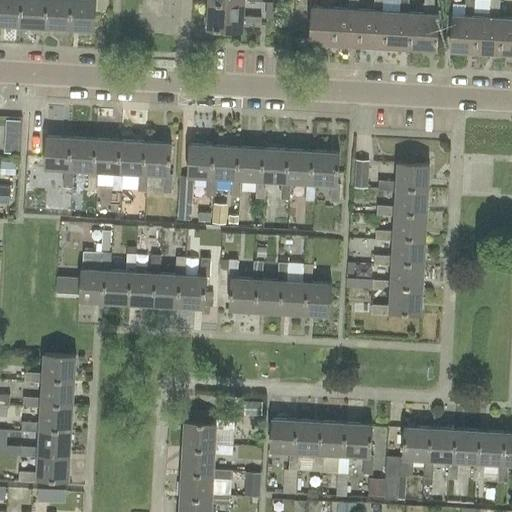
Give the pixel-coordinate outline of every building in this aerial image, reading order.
[(0,0),(0,24),(21,26),(22,0),(0,0)] [(22,0),(21,26),(45,27),(46,0),(22,0)] [(46,0),(45,27),(70,29),(71,0),(46,0)] [(71,0),(70,29),(95,30),(97,11),(97,0),(71,0)] [(109,11),(109,0),(97,0),(97,11),(109,11)] [(245,16),(246,0),(231,0),(231,4),(210,3),(209,29),(245,31),(245,25),(262,26),(263,17),(245,16)] [(311,43),(337,44),(338,23),(329,23),(330,8),(334,8),(334,0),(325,0),(325,8),(313,7),(311,43)] [(337,44),(362,46),(363,24),(354,24),(355,9),(359,10),(359,0),(350,0),(350,9),(334,8),(330,8),(329,23),(338,23),(337,44)] [(363,24),(362,46),(387,47),(389,26),(380,25),(381,11),(385,11),(385,0),(375,0),(375,11),(359,10),(355,9),(354,24),(363,24)] [(387,47),(413,49),(414,27),(405,27),(406,12),(410,13),(410,0),(401,0),(401,12),(385,11),(381,11),(380,25),(389,26),(387,47)] [(414,27),(413,49),(438,50),(440,14),(435,14),(435,0),(426,0),(426,14),(410,13),(406,12),(405,27),(414,27)] [(453,51),(478,52),(479,31),(470,30),(471,16),(475,16),(476,0),(467,0),(467,16),(455,15),(453,51)] [(502,1),(493,0),(476,0),(475,16),(471,16),(470,30),(479,31),(478,52),(504,54),(505,32),(496,32),(497,17),(501,18),(502,1)] [(504,54),(511,54),(511,18),(501,18),(497,17),(496,32),(505,32),(504,54)] [(70,170),(72,139),(47,137),(45,169),(64,170),(63,187),(72,187),(73,170),(70,170)] [(95,172),(97,140),(72,139),(70,170),(73,170),(88,171),(87,188),(97,189),(98,172),(95,172)] [(120,173),(121,141),(97,140),(95,172),(98,172),(113,173),(112,189),(122,190),(122,188),(122,173),(120,173)] [(146,143),(121,141),(120,173),(122,173),(122,188),(137,189),(137,191),(147,191),(148,175),(144,175),(146,143)] [(144,175),(148,175),(163,176),(162,192),(171,193),(172,174),(170,174),(171,144),(146,143),(144,175)] [(217,195),(217,178),(214,178),(216,146),(189,145),(189,154),(188,177),(181,176),(179,218),(193,219),(195,177),(208,178),(207,194),(217,195)] [(238,179),(240,147),(216,146),(214,178),(217,178),(233,179),(232,196),(241,196),(242,179),(238,179)] [(265,149),(240,147),(238,179),(242,179),(257,180),(257,197),(266,198),(267,181),(263,180),(265,149)] [(288,182),(290,150),(265,149),(263,180),(267,181),(282,181),(282,199),(291,199),(292,182),(288,182)] [(315,151),(290,150),(288,182),(292,182),(307,183),(306,200),(315,201),(316,183),(313,183),(315,151)] [(340,153),(315,151),(313,183),(316,183),(331,184),(330,201),(340,202),(341,183),(339,183),(340,153)] [(370,161),(357,160),(356,187),(369,188),(370,161)] [(397,187),(429,189),(431,164),(399,162),(398,182),(380,181),(379,190),(397,191),(397,187)] [(428,214),(429,189),(397,187),(397,191),(396,206),(379,206),(378,215),(396,216),(396,212),(428,214)] [(214,203),(212,223),(227,224),(228,204),(214,203)] [(394,237),(427,239),(428,214),(396,212),(396,216),(395,231),(377,230),(377,239),(394,240),(394,237)] [(82,269),(82,278),(81,294),(80,301),(106,302),(108,270),(111,270),(112,253),(110,253),(112,231),(103,231),(102,244),(97,243),(97,252),(85,251),(84,269),(82,269)] [(375,264),(393,265),(393,262),(425,264),(427,239),(394,237),(394,240),(393,256),(376,255),(375,264)] [(108,270),(106,302),(130,304),(132,271),(136,272),(137,254),(128,253),(127,271),(111,270),(108,270)] [(130,304),(155,305),(157,273),(161,273),(162,255),(152,255),(151,272),(136,272),(132,271),(130,304)] [(155,305),(180,306),(182,274),(185,274),(186,257),(177,256),(176,274),(161,273),(157,273),(155,305)] [(201,275),(185,274),(182,274),(180,306),(205,308),(207,276),(210,276),(211,258),(202,258),(201,275)] [(257,278),(254,278),(238,277),(239,260),(230,259),(229,278),(232,278),(230,309),(256,311),(257,278)] [(256,311),(280,312),(282,280),(278,280),(263,279),(264,261),(255,261),(254,278),(257,278),(256,311)] [(282,280),(280,312),(305,313),(307,281),(303,281),(287,280),(289,263),(280,262),(278,280),(282,280)] [(425,264),(393,262),(393,265),(392,281),(374,280),(348,278),(347,287),(374,289),(391,290),(392,286),(424,288),(425,264)] [(307,281),(305,313),(331,315),(333,283),(313,281),(314,264),(304,264),(303,281),(307,281)] [(81,294),(82,278),(58,277),(57,293),(81,294)] [(392,286),(391,290),(390,306),(373,305),(372,314),(391,315),(391,312),(422,314),(424,288),(392,286)] [(25,380),(43,381),(43,377),(75,379),(77,354),(45,352),(44,372),(26,371),(25,380)] [(42,402),(74,404),(75,379),(43,377),(43,381),(42,397),(24,396),(24,405),(42,406),(42,402)] [(0,394),(0,404),(11,405),(11,395),(0,394)] [(40,427),(73,429),(74,404),(42,402),(42,406),(41,421),(23,420),(23,430),(40,431),(40,427)] [(246,403),(245,414),(262,414),(263,403),(246,403)] [(297,451),(299,420),(274,418),(272,450),(289,451),(288,468),(298,469),(299,451),(297,451)] [(185,422),(184,446),(214,448),(214,444),(216,429),(233,429),(234,420),(215,419),(215,423),(185,422)] [(322,453),(323,421),(299,420),(297,451),(299,451),(314,452),(313,469),(322,470),(323,453),(322,453)] [(322,453),(323,453),(339,454),(338,471),(347,471),(348,454),(346,454),(348,423),(323,421),(322,453)] [(346,454),(348,454),(364,455),(363,472),(372,473),(373,454),(371,454),(373,424),(348,423),(346,454)] [(414,458),(424,459),(429,459),(431,427),(406,426),(404,456),(388,455),(385,498),(406,499),(408,475),(413,475),(414,458)] [(71,453),(73,429),(40,427),(40,431),(39,446),(22,445),(21,454),(39,455),(39,452),(71,453)] [(456,429),(431,427),(429,459),(424,459),(423,476),(433,476),(434,459),(449,460),(454,460),(456,429)] [(480,430),(456,429),(454,460),(449,460),(448,477),(458,478),(459,461),(474,461),(479,462),(480,430)] [(479,462),(474,461),(473,478),(482,479),(483,462),(499,463),(503,463),(505,431),(480,430),(479,462)] [(511,431),(505,431),(503,463),(499,463),(498,480),(507,481),(508,463),(511,463),(511,431)] [(184,446),(182,471),(213,473),(213,469),(214,453),(232,454),(232,445),(214,444),(214,448),(184,446)] [(39,452),(39,455),(38,471),(20,470),(20,479),(38,480),(39,477),(70,479),(71,453),(39,452)] [(213,473),(182,471),(181,496),(212,498),(212,494),(213,478),(230,479),(231,470),(213,469),(213,473)] [(338,482),(346,482),(347,471),(338,471),(338,482)] [(247,472),(245,496),(260,497),(262,473),(247,472)] [(50,502),(50,490),(39,490),(39,501),(50,502)] [(181,496),(180,511),(211,511),(212,502),(229,503),(229,495),(212,494),(212,498),(181,496)]
